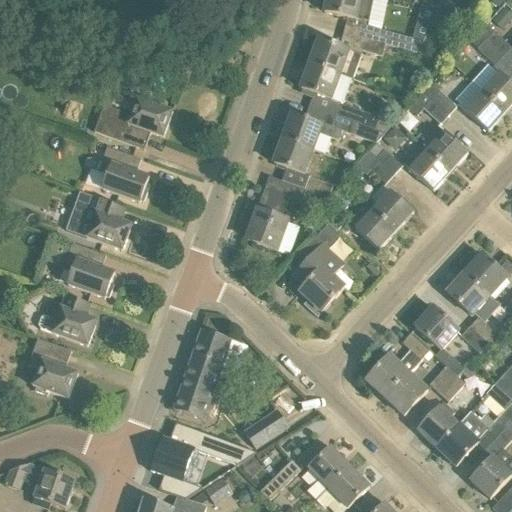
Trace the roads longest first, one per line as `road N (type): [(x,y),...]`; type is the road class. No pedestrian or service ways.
road 1 (tertiary): [(192,282),(285,0)]
road 2 (residential): [(317,378),(479,206)]
road 3 (tertiary): [(127,459),(192,282)]
road 4 (residential): [(447,511),(317,378)]
road 5 (residential): [(317,378),(227,293),(192,282)]
road 6 (residential): [(0,455),(66,437),(127,459)]
